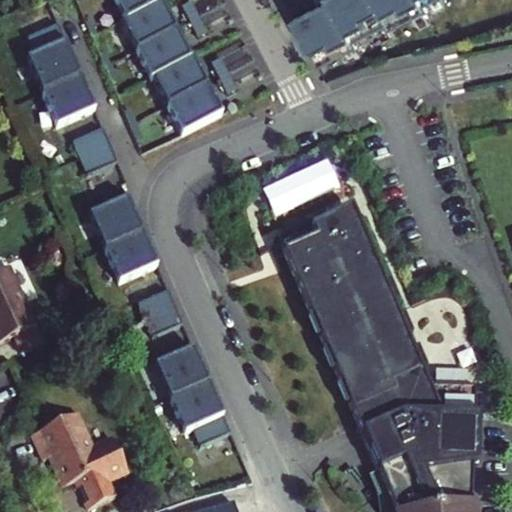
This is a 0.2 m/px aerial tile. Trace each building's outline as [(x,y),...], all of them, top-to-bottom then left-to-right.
[(164,4),(162,0),(113,0),(124,21),(122,23),(123,25),(162,5),(164,4)] [(224,0),(198,0),(192,4),(200,19),(227,5),(224,0)] [(329,0),(295,18),(320,67),(358,47),(356,41),(387,25),(390,31),(429,11),(426,5),(435,0),(329,0)] [(192,4),(183,8),(191,24),(200,19),(192,4)] [(162,5),(123,25),(137,52),(176,32),(162,5)] [(227,5),(200,19),(208,35),(235,21),(227,5)] [(200,19),(191,24),(199,40),(208,35),(200,19)] [(27,41),(34,57),(64,44),(57,28),(27,41)] [(176,32),(137,52),(150,79),(190,59),(176,32)] [(26,61),(41,96),(80,79),(64,44),(34,57),(26,61)] [(248,46),(221,60),(229,76),(257,62),(248,46)] [(150,79),(151,82),(153,81),(167,108),(206,87),(191,58),(190,59),(150,79)] [(221,60),(212,65),(220,81),(229,76),(221,60)] [(257,62),(229,76),(237,92),(265,78),(257,62)] [(229,76),(220,81),(228,97),(237,92),(229,76)] [(80,79),(41,96),(56,130),(94,113),(80,79)] [(206,87),(167,108),(182,137),(222,117),(206,87)] [(110,148),(102,131),(72,145),(80,162),(110,148)] [(110,148),(80,162),(87,178),(117,165),(110,148)] [(142,234),(127,200),(89,217),(104,251),(142,234)] [(394,511),(429,511),(471,507),(475,389),(428,388),(355,223),(321,238),(324,244),(318,246),(316,240),(282,255),(377,473),(394,511)] [(142,234),(104,251),(119,285),(157,268),(142,234)] [(7,273),(0,275),(0,346),(37,329),(25,303),(22,304),(7,273)] [(137,306),(145,322),(175,309),(167,293),(137,306)] [(175,309),(145,322),(152,339),(182,326),(175,309)] [(208,384),(193,350),(154,367),(170,401),(208,384)] [(208,384),(170,401),(184,433),(192,430),(222,417),(208,384)] [(78,417),(31,440),(42,463),(50,459),(65,491),(75,487),(87,511),(89,511),(114,499),(108,485),(128,476),(112,443),(92,453),(88,445),(91,444),(78,417)] [(222,417),(192,430),(199,446),(229,433),(222,417)] [(378,511),(394,511),(377,473),(368,477),(376,495),(378,511)]
